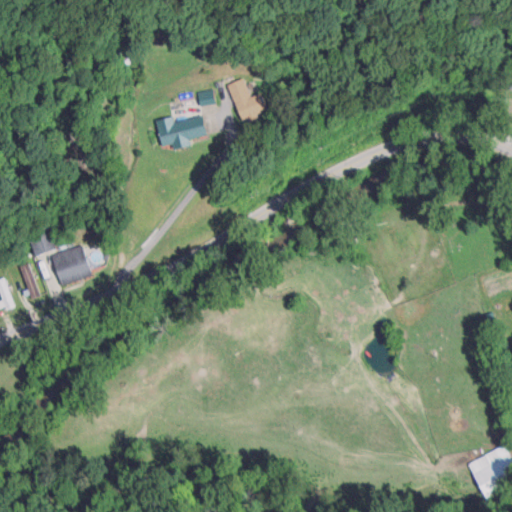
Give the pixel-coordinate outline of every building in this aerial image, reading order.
[(227,84),(239,122),(266,114),(260,93),(249,96),(243,79),(227,84)] [(173,122),(171,117),(156,121),(162,146),(170,144),(171,147),(205,139),(199,116),(173,122)] [(384,229),(399,264),(417,257),(401,221),(384,229)] [(56,249),(48,226),(27,234),(35,256),(56,249)] [(91,279),(84,247),(52,253),(59,286),(91,279)] [(39,297),(29,263),(20,266),(30,299),(39,297)] [(490,467),(475,474),(487,499),(511,487),(511,462),(505,446),(485,455),(490,467)]
